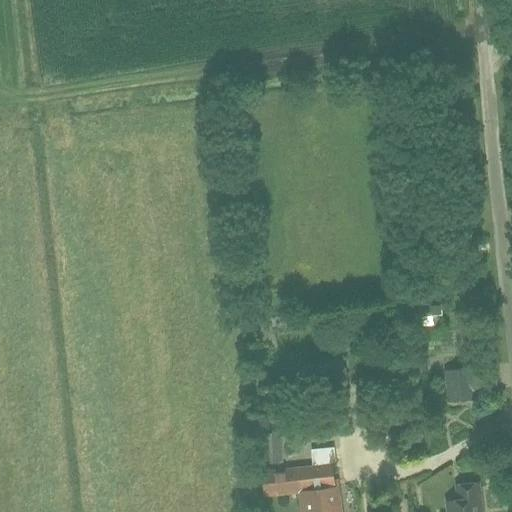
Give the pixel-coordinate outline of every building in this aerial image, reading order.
[(365,365),(385,363),(384,347),(363,350),(365,365)] [(285,376),(287,387),(290,406),(312,404),(327,402),(328,407),(351,404),(346,368),(325,371),(304,374),(285,376)] [(449,403),(473,400),(469,368),(445,371),(449,403)] [(252,418),(254,465),(284,464),(284,433),(271,433),(270,417),(252,418)] [(340,463),(340,448),(317,449),(318,464),(340,463)] [(334,467),(265,473),(268,495),(301,491),(303,511),(340,511),(339,497),(337,497),(334,467)] [(461,501),(449,502),(450,511),(481,511),(478,484),(459,487),(461,501)]
